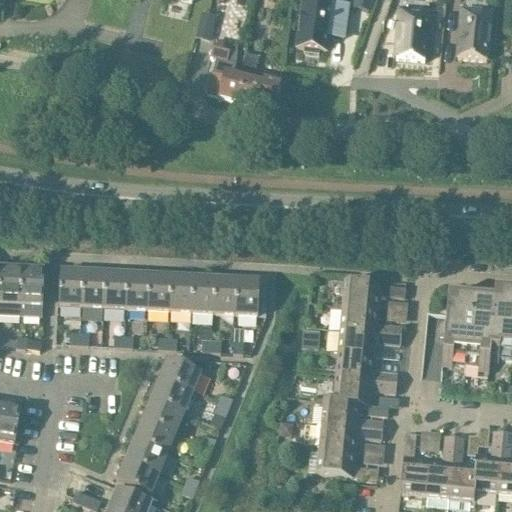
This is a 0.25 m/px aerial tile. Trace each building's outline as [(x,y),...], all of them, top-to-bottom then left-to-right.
[(356,0),(353,9),(367,15),(372,0),(356,0)] [(347,9),(303,3),(296,51),(304,52),(303,55),(317,57),(318,53),(325,54),(327,38),(343,41),(347,9)] [(489,17),(461,14),(459,30),(458,30),(456,46),(458,46),(457,62),(485,65),(489,17)] [(428,33),(426,33),(428,17),(399,15),(395,63),(423,65),(425,49),(426,50),(428,33)] [(231,80),(235,66),(234,66),(238,51),(214,44),(209,61),(215,63),(206,97),(238,106),(244,83),(238,81),(231,80)] [(273,111),(280,87),(263,83),(262,87),(252,85),(258,63),(244,59),(238,81),(244,83),(238,106),(256,111),(257,107),(273,111)] [(0,319),(19,321),(21,273),(0,272),(0,319)] [(41,322),(44,275),(21,273),(19,321),(41,322)] [(81,312),(82,277),(60,276),(58,311),(81,312)] [(102,313),(104,278),(82,277),(81,312),(102,313)] [(125,315),(127,279),(104,278),(102,313),(125,315)] [(147,316),(149,280),(127,279),(125,315),(147,316)] [(169,317),(171,282),(149,280),(147,316),(169,317)] [(191,318),(193,283),(171,282),(169,317),(191,318)] [(212,319),(215,284),(193,283),(191,318),(212,319)] [(234,320),(236,285),(215,284),(212,319),(234,320)] [(257,322),(258,286),(236,285),(234,320),(257,322)] [(378,315),(380,301),(404,303),(405,293),(344,287),(342,309),(338,308),(337,314),(341,315),(341,312),(378,315)] [(511,290),(509,290),(509,296),(494,295),(493,304),(480,302),(480,297),(463,296),(462,301),(447,300),(440,374),(487,379),(488,369),(511,371),(511,290)] [(377,330),(378,315),(341,312),(341,315),(339,336),(400,342),(401,332),(377,330)] [(374,363),(375,349),(399,352),(400,342),(339,336),(337,357),(333,356),(333,362),(336,362),(337,359),(374,363)] [(79,351),(79,339),(69,339),(69,350),(79,351)] [(88,351),(89,340),(79,339),(79,351),(88,351)] [(122,353),(123,341),(113,341),(113,353),(122,353)] [(132,354),(132,342),(123,341),(122,353),(132,354)] [(25,355),(27,343),(18,342),(16,353),(25,355)] [(167,356),(167,344),(158,343),(157,355),(167,356)] [(176,356),(176,344),(167,344),(167,356),(176,356)] [(210,358),(211,346),(201,346),(201,357),(210,358)] [(220,358),(220,347),(211,346),(210,358),(220,358)] [(242,360),(242,348),(233,347),(232,359),(242,360)] [(372,378),(374,363),(337,359),(336,362),(334,384),(395,390),(396,380),(372,378)] [(192,398),(200,378),(167,364),(159,385),(192,398)] [(369,412),(370,397),(394,399),(395,390),(334,384),(332,406),(332,407),(359,410),(359,411),(369,412)] [(183,418),(192,398),(159,385),(150,405),(183,418)] [(228,413),(231,404),(221,400),(218,409),(228,413)] [(175,439),(183,418),(150,405),(142,425),(175,439)] [(358,424),(359,411),(359,410),(332,407),(332,406),(324,406),(322,405),(322,409),(319,430),(381,436),(382,426),(358,424)] [(224,422),(228,413),(218,409),(214,417),(224,422)] [(0,446),(14,449),(20,414),(0,410),(0,446)] [(166,458),(175,439),(142,425),(134,445),(166,458)] [(280,425),(279,437),(291,438),(292,427),(280,425)] [(355,458),(356,443),(380,446),(381,436),(319,430),(317,451),(313,451),(313,457),(317,457),(317,454),(355,458)] [(496,499),(502,438),(493,437),(491,461),(475,460),(474,469),(475,469),(473,497),(474,497),(496,499)] [(424,502),(427,465),(413,463),(416,439),(405,438),(399,499),(421,501),(420,506),(426,507),(426,502),(424,502)] [(511,463),(509,463),(511,439),(502,438),(496,499),(511,500),(511,463)] [(211,454),(215,445),(204,441),(201,450),(211,454)] [(447,511),(454,443),(444,442),(441,466),(427,465),(424,502),(426,502),(426,507),(420,506),(420,510),(425,511),(447,511)] [(475,469),(474,469),(461,468),(463,444),(454,443),(447,511),(468,511),(474,511),(474,505),(473,505),(474,497),(473,497),(475,469)] [(158,479),(166,458),(134,445),(125,466),(158,479)] [(208,462),(211,454),(201,450),(197,458),(208,462)] [(353,473),(355,458),(317,454),(317,457),(315,479),(376,485),(377,475),(353,473)] [(149,500),(158,479),(125,466),(117,487),(149,500)] [(195,494),(198,486),(188,481),(184,490),(195,494)] [(191,503),(195,494),(184,490),(181,499),(191,503)] [(116,493),(108,511),(149,511),(151,507),(116,493)] [(86,511),(88,511),(93,503),(76,496),(72,506),(86,511)] [(96,511),(100,506),(93,503),(88,511),(96,511)]
